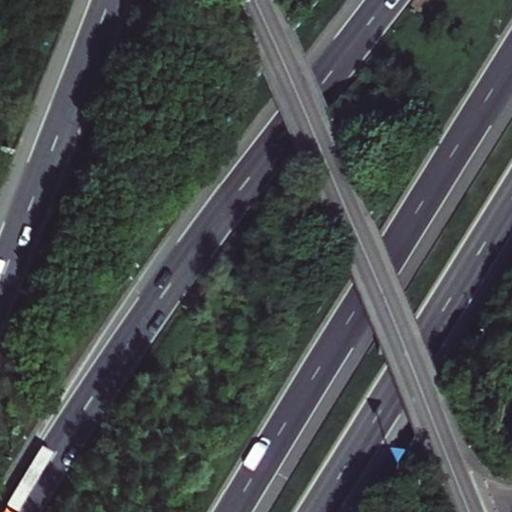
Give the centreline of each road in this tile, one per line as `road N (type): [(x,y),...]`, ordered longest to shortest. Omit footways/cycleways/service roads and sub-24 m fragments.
road 1 (motorway): [(379,0),(238,187),(22,511)]
road 2 (tertiary): [(467,511),(249,0)]
road 3 (motorway): [(235,511),(511,66)]
road 4 (motorway): [(320,511),(511,202)]
road 5 (motorway): [(110,0),(0,288)]
